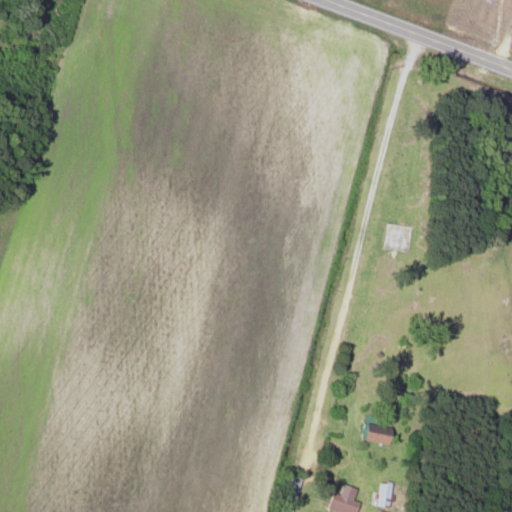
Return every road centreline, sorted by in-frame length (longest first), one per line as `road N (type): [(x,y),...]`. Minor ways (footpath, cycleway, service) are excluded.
road 1 (residential): [(302,465),(357,230),(416,35)]
road 2 (secondary): [(511,71),(322,0)]
